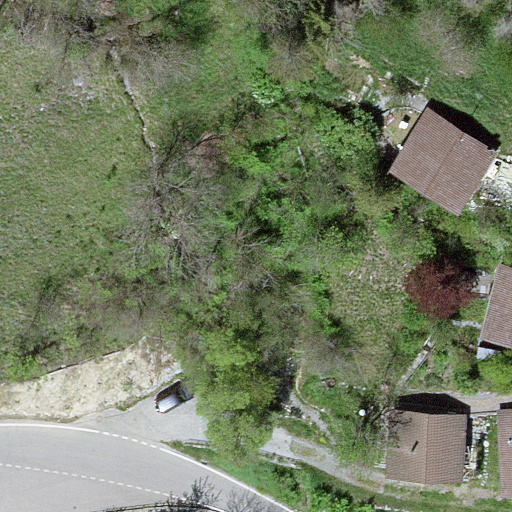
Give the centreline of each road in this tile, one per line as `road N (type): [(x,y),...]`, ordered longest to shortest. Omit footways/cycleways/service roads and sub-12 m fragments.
road 1 (track): [(122,461),(261,455),(370,493),(511,496)]
road 2 (unclassified): [(251,511),(177,476),(122,461)]
road 3 (residential): [(0,509),(122,461)]
road 4 (unclassified): [(122,461),(0,449)]
